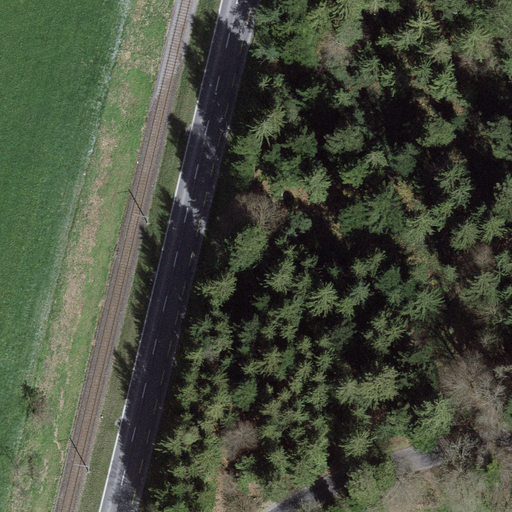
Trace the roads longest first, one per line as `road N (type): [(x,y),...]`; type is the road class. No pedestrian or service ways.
road 1 (primary): [(115,511),(237,0)]
road 2 (unclassified): [(284,511),(412,456),(511,439)]
